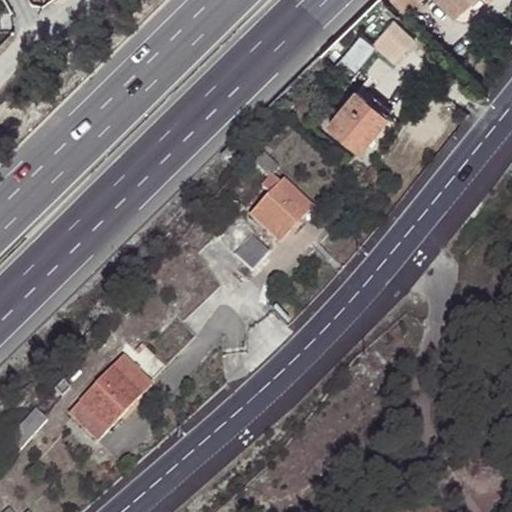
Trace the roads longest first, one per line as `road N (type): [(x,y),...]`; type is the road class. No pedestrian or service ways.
road 1 (motorway): [(224,0),(0,218)]
road 2 (tertiary): [(305,353),(430,234),(498,126)]
road 3 (tertiary): [(498,126),(305,353)]
road 4 (motorway): [(151,156),(312,0)]
road 5 (motorway): [(0,314),(151,156)]
road 6 (motorway): [(0,304),(151,156)]
road 7 (tertiary): [(236,416),(116,511)]
road 8 (tertiary): [(130,511),(236,416)]
